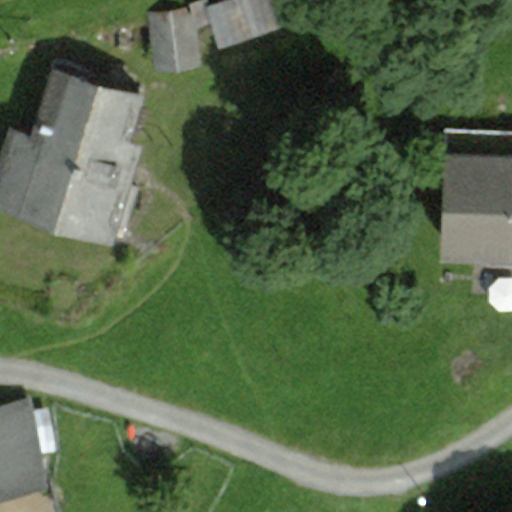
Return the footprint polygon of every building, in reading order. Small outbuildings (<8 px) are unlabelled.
[(148,0),(154,53),(192,49),(186,0),(148,0)] [(204,0),(213,24),(286,0),(204,0)] [(0,182),(115,220),(131,173),(124,170),(137,132),(121,126),(137,77),(50,48),(26,120),(8,114),(0,138),(0,182)] [(511,249),(511,142),(487,142),(488,121),(445,120),(441,233),(480,234),(479,249),(511,249)] [(487,142),(511,142),(511,122),(488,121),(487,142)] [(0,397),(0,472),(36,464),(20,393),(0,397)]
